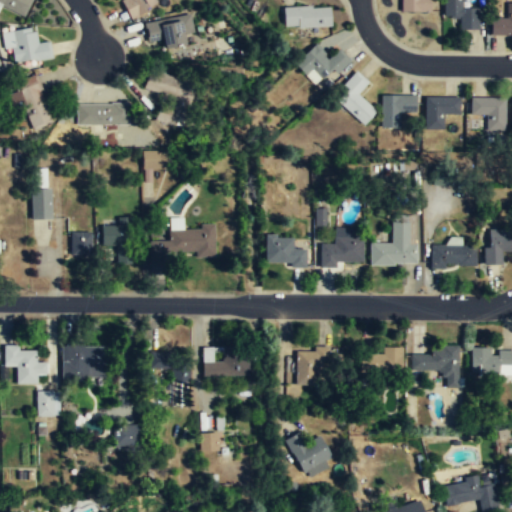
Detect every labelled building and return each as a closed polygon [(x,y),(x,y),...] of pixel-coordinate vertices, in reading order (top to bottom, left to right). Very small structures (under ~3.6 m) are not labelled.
[(0,0),(0,5),(23,17),(30,0),(0,0)] [(154,0),(119,0),(130,20),(158,6),(154,0)] [(401,0),(401,13),(429,13),(429,0),(401,0)] [(462,0),(443,0),(443,18),(459,18),(459,31),(477,31),(477,8),(462,8),(462,0)] [(511,4),(505,4),(505,20),(489,20),(489,36),(511,36),(511,4)] [(327,7),(280,10),(281,26),(295,25),(296,28),(329,26),(327,7)] [(190,13),(146,22),(150,41),(159,39),(164,38),(166,44),(167,49),(188,44),(185,33),(194,31),(190,13)] [(48,43),(36,43),(36,30),(2,32),(3,49),(11,49),(12,62),(49,61),(48,43)] [(330,68),(334,72),(348,59),(337,47),(325,58),(321,54),(323,52),(314,41),(291,62),(303,74),(310,68),(319,78),(330,68)] [(361,124),(374,109),(355,93),(366,81),(353,69),(340,83),(345,87),(334,99),(361,124)] [(192,83),(148,70),(142,91),(163,97),(156,121),(179,128),(192,83)] [(38,76),(16,81),(28,130),(49,125),(38,76)] [(397,126),(397,111),(414,111),(414,94),(379,94),(378,126),(397,126)] [(422,95),(421,128),(441,128),(441,112),(457,113),(457,95),(422,95)] [(468,96),(468,113),(483,113),(483,129),(503,129),(503,96),(468,96)] [(75,105),(75,127),(129,126),(128,104),(75,105)] [(143,150),(142,182),(151,183),(152,170),(165,170),(166,151),(143,150)] [(50,219),(50,188),(30,188),(30,219),(50,219)] [(414,216),(391,216),(391,243),(369,243),(369,265),(415,265),(414,216)] [(101,246),(129,246),(129,218),(115,218),(115,224),(101,224),(101,246)] [(214,227),(181,227),(180,220),(168,220),(168,244),(151,245),(151,255),(214,254),(214,227)] [(333,244),(319,244),(319,264),(362,264),(362,238),(351,238),(351,230),(333,230),(333,244)] [(69,231),(69,254),(89,254),(89,231),(69,231)] [(482,265),(500,266),(501,252),(511,252),(511,233),(484,232),(482,265)] [(293,236),(264,236),(263,265),(305,266),(305,248),(293,248),(293,236)] [(475,247),(429,247),(429,267),(475,267),(475,247)] [(456,387),(456,344),(428,344),(428,353),(408,353),(408,369),(435,369),(435,372),(438,371),(439,376),(443,376),(443,387),(456,387)] [(293,350),(292,384),(310,384),(311,361),(325,361),(326,345),(311,345),(311,350),(293,350)] [(46,362),(35,362),(34,351),(17,351),(17,346),(2,346),(2,365),(15,365),(15,385),(36,384),(36,375),(46,375),(46,362)] [(380,352),(356,352),(357,371),(400,371),(399,346),(380,346),(380,352)] [(468,371),(497,372),(497,364),(511,364),(511,349),(495,349),(495,354),(487,354),(488,346),(469,346),(468,371)] [(61,378),(101,378),(102,348),(61,347),(61,378)] [(200,349),(201,378),(248,377),(247,347),(219,347),(219,360),(212,360),(212,348),(200,349)] [(188,382),(189,359),(149,357),(148,380),(188,382)] [(36,393),(36,416),(51,416),(51,393),(36,393)] [(140,445),(140,426),(113,426),(113,445),(140,445)] [(218,450),(218,432),(199,432),(199,450),(218,450)] [(331,467),(320,437),(302,444),(298,434),(285,439),(301,479),(331,467)] [(491,483),(477,486),(475,474),(461,476),(462,481),(439,485),(443,506),(475,498),(478,510),(496,506),(491,483)] [(378,511),(421,511),(417,499),(378,511)] [(342,511),(336,503),(323,511),(342,511)]
